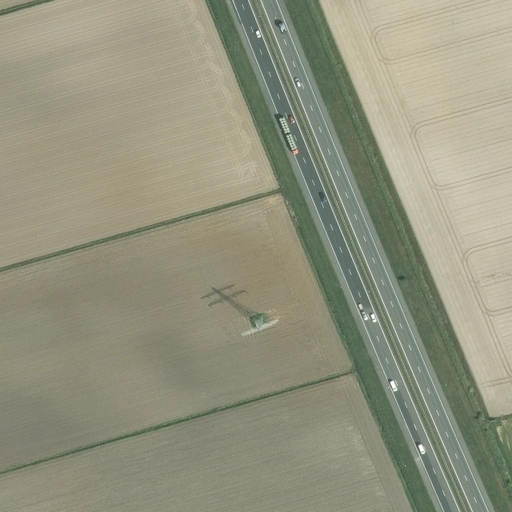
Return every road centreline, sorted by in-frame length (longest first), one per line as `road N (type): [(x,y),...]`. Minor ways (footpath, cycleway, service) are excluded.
road 1 (motorway): [(242,0),(452,511)]
road 2 (motorway): [(481,511),(273,0)]
